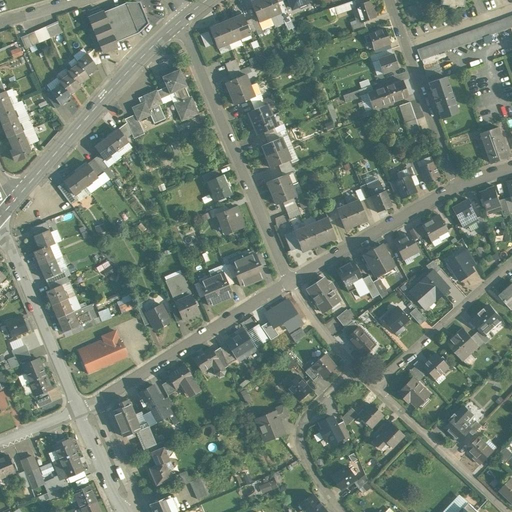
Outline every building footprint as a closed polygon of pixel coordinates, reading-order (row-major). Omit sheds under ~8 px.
[(256,0),(250,3),(250,2),(256,17),(258,22),(259,22),(269,17),(269,18),(261,0),(256,0)] [(276,3),(274,0),(261,0),(269,18),(269,17),(280,13),(276,3)] [(306,0),(288,0),(292,9),(308,3),(306,0)] [(436,0),(440,0),(439,5),(447,6),(446,8),(453,8),(453,7),(460,7),(460,0),(436,0)] [(282,1),(276,3),(280,13),(284,24),(290,21),(282,1)] [(369,2),(355,7),(361,22),(361,23),(363,22),(374,18),(369,2)] [(139,3),(124,4),(136,33),(137,33),(147,24),(139,3)] [(124,4),(103,12),(88,18),(92,28),(102,51),(103,53),(116,48),(114,43),(136,33),(124,4)] [(245,22),(242,15),(232,20),(231,19),(239,40),(240,39),(239,39),(250,35),(251,35),(245,22)] [(511,16),(416,50),(420,60),(511,28),(511,16)] [(256,17),(250,20),(255,30),(260,28),(258,22),(256,17)] [(239,40),(231,19),(231,20),(220,24),(228,44),(229,44),(228,44),(239,39),(239,40)] [(255,30),(250,20),(245,22),(249,32),(255,30)] [(361,22),(351,26),(353,33),(365,28),(363,22),(361,23),(361,22)] [(61,33),(57,23),(45,27),(50,38),(61,33)] [(228,44),(220,24),(220,25),(210,29),(209,28),(209,29),(217,49),(218,49),(218,48),(228,44)] [(50,38),(45,27),(45,28),(40,31),(44,41),(50,38)] [(102,51),(92,28),(87,30),(97,53),(102,51)] [(384,29),(368,35),(364,36),(366,43),(370,42),(373,49),(389,44),(384,29)] [(39,30),(39,31),(34,33),(38,43),(44,41),(40,31),(39,30)] [(34,33),(33,32),(33,33),(28,36),(27,35),(32,46),(38,43),(34,33)] [(212,45),(207,32),(200,35),(205,48),(212,45)] [(27,35),(21,39),(25,49),(32,46),(27,35)] [(389,44),(378,48),(380,53),(391,49),(389,44)] [(19,49),(10,52),(13,58),(21,55),(19,49)] [(101,63),(95,49),(87,54),(95,66),(96,66),(95,65),(100,62),(100,63),(101,63)] [(391,49),(380,53),(382,59),(393,55),(391,49)] [(95,66),(87,54),(86,55),(87,56),(82,59),(81,58),(76,62),(79,65),(86,76),(97,68),(95,66)] [(382,59),(377,60),(382,74),(398,69),(393,55),(382,59)] [(235,60),(224,65),(226,70),(237,65),(235,60)] [(375,76),(382,74),(377,60),(370,63),(375,76)] [(79,65),(73,69),(73,68),(67,72),(70,75),(77,86),(88,78),(86,76),(79,65)] [(237,65),(226,70),(229,75),(239,71),(237,65)] [(179,70),(161,77),(166,87),(169,95),(174,93),(173,93),(185,88),(186,87),(179,70)] [(239,71),(229,75),(231,81),(241,76),(239,71)] [(70,75),(65,79),(64,78),(59,82),(61,85),(69,96),(79,88),(77,86),(70,75)] [(231,81),(225,83),(225,84),(230,94),(229,94),(229,95),(250,86),(249,86),(245,76),(245,75),(231,81)] [(445,77),(428,83),(440,119),(457,113),(445,77)] [(402,81),(385,87),(391,102),(408,97),(402,81)] [(61,85),(56,88),(55,87),(50,91),(59,105),(60,106),(70,98),(69,96),(61,85)] [(250,86),(229,95),(230,95),(234,105),(234,106),(249,99),(254,97),(249,86),(250,86)] [(370,86),(357,90),(360,97),(367,94),(372,92),(370,86)] [(166,87),(156,91),(160,99),(169,95),(166,87)] [(372,92),(367,94),(372,109),(377,107),(391,102),(385,87),(372,92)] [(185,88),(173,93),(174,93),(178,102),(189,97),(185,88)] [(156,90),(142,96),(143,98),(138,100),(140,104),(131,107),(134,115),(137,121),(138,121),(150,116),(153,124),(164,119),(158,105),(162,104),(156,91),(156,90)] [(357,90),(341,96),(344,103),(360,97),(357,90)] [(5,91),(0,93),(0,109),(11,105),(5,91)] [(59,105),(50,91),(45,95),(55,108),(55,107),(58,105),(59,105)] [(367,94),(360,97),(365,112),(372,109),(367,94)] [(254,97),(249,99),(252,105),(262,100),(260,95),(254,97)] [(189,97),(178,102),(181,111),(177,113),(181,122),(198,114),(190,97),(189,97)] [(262,100),(252,105),(254,110),(264,106),(262,100)] [(21,101),(11,105),(16,118),(26,115),(21,101)] [(325,104),(329,113),(333,111),(330,102),(325,104)] [(421,136),(409,102),(399,106),(410,140),(421,136)] [(11,105),(0,109),(0,123),(1,125),(16,118),(11,105)] [(254,110),(247,113),(247,114),(248,114),(252,124),(251,124),(272,116),(272,115),(271,116),(267,105),(268,105),(267,105),(254,110)] [(372,109),(365,112),(367,117),(379,113),(377,107),(372,109)] [(16,118),(1,125),(6,138),(22,132),(32,127),(26,115),(16,118)] [(134,115),(125,119),(133,139),(144,134),(138,121),(137,121),(134,115)] [(272,116),(251,124),(252,124),(256,135),(263,132),(274,128),(277,127),(276,126),(272,116)] [(331,120),(324,123),(326,130),(334,126),(333,123),(331,120)] [(131,135),(126,123),(117,130),(125,139),(131,135)] [(32,127),(22,132),(28,146),(37,141),(32,128),(32,127)] [(274,128),(263,132),(266,138),(276,134),(274,128)] [(499,128),(481,134),(492,164),(509,158),(499,128)] [(125,139),(117,130),(106,138),(116,151),(127,142),(125,139)] [(22,132),(6,138),(12,151),(12,152),(28,146),(22,132)] [(276,134),(266,138),(268,143),(278,139),(276,134)] [(116,151),(106,138),(94,147),(104,160),(116,151)] [(268,143),(261,146),(261,147),(262,147),(266,157),(265,157),(286,149),(285,149),(281,139),(281,138),(278,139),(268,143)] [(28,146),(12,152),(12,151),(10,152),(14,162),(25,157),(24,154),(30,152),(28,146)] [(286,149),(265,157),(266,158),(270,168),(270,169),(278,165),(288,161),(291,160),(290,160),(286,149)] [(107,167),(98,156),(98,157),(94,160),(102,171),(107,167)] [(102,171),(94,160),(88,165),(97,178),(104,173),(102,171)] [(288,161),(278,165),(280,171),(290,167),(288,161)] [(416,161),(410,163),(411,167),(415,176),(418,175),(421,174),(418,168),(419,168),(416,161)] [(419,168),(418,168),(421,174),(425,184),(439,178),(432,162),(419,168)] [(88,165),(87,164),(75,173),(85,186),(97,178),(88,165)] [(290,167),(280,171),(282,176),(287,175),(293,172),(290,167)] [(411,167),(405,169),(408,176),(408,175),(410,178),(415,176),(411,167)] [(405,169),(396,173),(398,180),(408,176),(405,169)] [(214,170),(201,176),(205,184),(208,182),(217,178),(214,170)] [(85,186),(75,173),(63,182),(73,195),(74,195),(85,186)] [(217,178),(208,182),(213,193),(212,193),(215,201),(231,195),(223,175),(217,178)] [(282,176),(266,183),(266,184),(267,184),(271,194),(291,186),(291,185),(291,186),(286,175),(287,175),(282,176)] [(398,180),(390,183),(394,191),(397,190),(400,199),(415,193),(413,186),(410,178),(408,175),(408,176),(398,180)] [(415,176),(410,178),(413,186),(418,184),(415,176)] [(380,180),(366,186),(366,188),(371,186),(375,195),(385,191),(380,180)] [(73,195),(63,182),(57,187),(70,205),(77,199),(74,195),(73,195)] [(366,186),(365,185),(359,187),(360,189),(364,199),(370,197),(366,188),(366,186)] [(291,186),(271,194),(271,195),(271,194),(276,204),(275,205),(282,202),(292,198),(296,197),(296,196),(295,196),(291,186)] [(366,188),(370,197),(375,195),(371,186),(366,188)] [(495,188),(480,193),(487,214),(502,209),(499,201),(495,188)] [(360,189),(355,191),(358,200),(359,202),(365,200),(364,199),(360,189)] [(375,195),(370,197),(376,213),(391,207),(385,191),(375,195)] [(292,198),(282,202),(285,208),(295,204),(292,198)] [(468,199),(452,208),(462,227),(476,220),(477,220),(476,218),(469,205),(470,204),(468,199)] [(505,199),(499,201),(502,209),(504,216),(510,214),(505,199)] [(358,201),(348,205),(347,205),(356,225),(356,224),(366,220),(366,221),(367,220),(359,202),(358,200),(358,201)] [(285,208),(284,208),(287,214),(297,209),(295,204),(285,208)] [(347,205),(337,210),(337,209),(336,209),(339,217),(345,230),(345,229),(355,225),(356,225),(347,205)] [(222,206),(209,211),(212,218),(217,216),(217,215),(225,212),(222,206)] [(225,212),(217,215),(217,216),(225,235),(244,226),(236,207),(225,212)] [(336,209),(335,207),(330,209),(334,220),(339,217),(336,209)] [(297,209),(287,214),(289,219),(299,215),(297,209)] [(330,209),(324,212),(326,218),(328,222),(334,220),(330,209)] [(439,216),(422,225),(427,235),(431,242),(439,238),(437,236),(447,231),(439,216)] [(486,228),(481,216),(476,218),(477,220),(476,220),(480,231),(486,228)] [(328,222),(326,218),(316,223),(316,222),(324,243),(324,242),(334,238),(335,238),(328,222)] [(315,223),(305,227),(304,227),(313,247),(324,242),(324,243),(316,222),(315,222),(315,223)] [(46,224),(33,230),(35,236),(49,230),(46,224)] [(422,225),(421,224),(415,227),(420,237),(420,238),(427,235),(422,225)] [(313,247),(304,227),(304,228),(294,232),(293,232),(300,247),(302,252),(303,252),(303,251),(313,247),(313,248),(313,247)] [(415,227),(409,230),(414,240),(420,237),(415,227)] [(35,236),(34,236),(39,250),(49,246),(54,244),(49,230),(35,236)] [(300,247),(293,232),(284,236),(291,251),(300,247)] [(410,235),(402,239),(401,238),(394,242),(403,259),(418,251),(410,235)] [(390,260),(381,245),(364,255),(372,270),(390,260)] [(39,250),(34,252),(39,266),(54,259),(49,246),(39,250)] [(467,249),(461,254),(470,267),(475,264),(467,249)] [(260,251),(254,254),(259,267),(265,265),(260,251)] [(259,267),(254,254),(242,258),(252,283),(264,278),(259,267)] [(461,254),(447,263),(448,265),(447,267),(451,272),(453,273),(458,281),(472,271),(470,267),(461,254)] [(242,258),(231,263),(237,277),(241,287),(252,283),(242,258)] [(54,259),(39,266),(45,279),(46,279),(60,273),(54,259)] [(390,260),(372,270),(376,276),(393,266),(390,260)] [(352,261),(336,270),(345,286),(361,277),(352,261)] [(440,269),(432,261),(425,266),(431,272),(433,271),(436,273),(440,269)] [(237,277),(231,263),(225,266),(227,270),(231,279),(237,277)] [(227,270),(222,273),(228,286),(233,284),(231,279),(227,270)] [(431,272),(409,292),(423,308),(433,299),(435,301),(449,288),(436,273),(433,271),(431,272)] [(60,273),(46,279),(48,284),(62,278),(60,273)] [(222,273),(211,278),(221,302),(232,297),(228,286),(222,273)] [(191,295),(182,274),(165,281),(175,303),(191,296),(191,295)] [(48,284),(51,290),(61,286),(70,282),(67,276),(62,278),(48,284)] [(368,276),(362,279),(369,292),(369,293),(372,299),(379,295),(372,282),(368,276)] [(328,285),(323,277),(307,288),(323,313),(340,302),(332,291),(334,289),(330,283),(328,285)] [(361,277),(345,286),(348,293),(355,289),(360,298),(369,293),(369,292),(362,279),(361,277)] [(221,302),(211,278),(199,282),(205,296),(209,306),(221,302)] [(380,278),(372,282),(379,295),(382,299),(388,294),(386,290),(380,278)] [(205,296),(199,282),(194,285),(199,298),(205,296)] [(511,285),(500,296),(510,308),(511,306),(511,285)] [(51,290),(46,292),(51,305),(66,299),(61,286),(51,290)] [(120,300),(123,311),(136,308),(133,296),(120,300)] [(199,312),(191,296),(175,303),(182,319),(182,320),(199,312)] [(66,299),(51,305),(56,319),(72,312),(66,299)] [(290,328),(301,321),(287,300),(266,314),(269,320),(274,327),(285,320),(290,328)] [(175,303),(169,305),(176,322),(182,319),(175,303)] [(142,304),(137,307),(144,325),(151,323),(145,312),(146,312),(142,304)] [(146,312),(145,312),(151,323),(155,330),(170,322),(160,304),(146,312)] [(420,306),(413,310),(420,324),(427,320),(420,306)] [(500,319),(489,306),(472,320),(480,330),(485,335),(486,335),(493,328),(492,326),(500,319)] [(100,312),(104,321),(114,317),(110,308),(100,312)] [(397,308),(383,320),(393,332),(400,325),(401,326),(407,320),(402,314),(402,313),(397,308)] [(346,310),(336,318),(344,328),(352,322),(354,320),(346,310)] [(72,312),(56,319),(62,332),(77,326),(72,312)] [(21,317),(5,323),(11,336),(26,330),(21,317)] [(274,327),(269,320),(259,326),(270,340),(279,334),(274,327)] [(344,328),(341,331),(347,337),(358,328),(352,322),(344,328)] [(347,337),(347,338),(363,356),(372,347),(361,334),(363,332),(359,327),(347,337)] [(293,334),(290,335),(295,343),(305,335),(301,328),(293,334)] [(463,329),(447,343),(461,359),(477,345),(477,344),(471,338),(463,329)] [(377,343),(365,330),(363,332),(361,334),(372,347),(377,343)] [(485,335),(480,330),(476,333),(484,342),(489,338),(486,335),(485,335)] [(115,331),(102,337),(103,340),(78,351),(88,374),(95,371),(95,370),(126,357),(124,353),(126,352),(122,343),(121,344),(115,331)] [(243,332),(237,335),(236,333),(230,337),(231,339),(226,342),(235,358),(252,347),(243,332)] [(476,334),(471,338),(477,344),(477,345),(479,347),(483,342),(476,334)] [(24,345),(11,351),(14,357),(27,351),(24,345)] [(233,358),(226,347),(221,351),(220,351),(225,362),(233,358)] [(212,352),(218,362),(223,369),(227,367),(225,362),(220,351),(221,351),(219,348),(212,352)] [(210,349),(193,360),(201,373),(211,367),(211,366),(218,362),(212,352),(210,349)] [(27,351),(14,357),(16,363),(29,358),(27,351)] [(295,363),(285,353),(279,358),(288,369),(295,363)] [(423,365),(422,366),(426,371),(434,379),(448,367),(436,354),(423,365)] [(325,355),(310,368),(318,376),(320,375),(323,378),(335,367),(325,355)] [(38,359),(22,366),(29,383),(45,376),(38,359)] [(423,365),(418,361),(413,365),(415,367),(422,375),(426,371),(422,366),(423,365)] [(218,362),(211,366),(211,367),(213,370),(214,375),(218,377),(223,376),(225,371),(223,369),(218,362)] [(183,366),(167,376),(169,380),(175,389),(183,384),(191,379),(191,378),(183,366)] [(422,375),(415,367),(409,372),(413,376),(418,381),(423,376),(422,375)] [(310,368),(305,373),(313,381),(318,376),(310,368)] [(50,390),(45,376),(29,383),(34,396),(50,390)] [(298,376),(286,387),(298,400),(305,394),(303,393),(308,388),(304,384),(304,383),(298,376)] [(412,378),(397,393),(407,403),(409,401),(417,408),(426,398),(422,394),(425,391),(412,378)] [(191,379),(183,384),(191,397),(199,391),(191,379)] [(175,389),(169,380),(161,385),(167,397),(176,391),(175,389)] [(152,386),(137,394),(148,413),(142,416),(146,423),(148,428),(168,417),(166,412),(166,411),(161,403),(164,401),(161,396),(159,398),(152,386)] [(48,396),(36,401),(39,408),(51,402),(48,396)] [(168,398),(164,401),(161,403),(166,411),(166,412),(168,417),(170,420),(177,416),(168,398)] [(127,400),(118,404),(120,409),(129,405),(127,400)] [(134,415),(129,405),(120,409),(112,412),(123,437),(132,433),(133,434),(136,433),(135,429),(139,427),(138,426),(134,415)] [(382,416),(370,405),(359,417),(371,428),(382,416)] [(277,411),(256,420),(262,436),(271,432),(273,438),(283,434),(278,422),(280,419),(287,416),(282,406),(276,408),(277,411)] [(472,415),(464,407),(456,415),(455,414),(448,420),(451,423),(457,417),(468,427),(470,424),(467,421),(472,415)] [(351,408),(341,418),(343,422),(345,427),(358,415),(351,408)] [(141,412),(134,415),(138,426),(146,423),(142,416),(141,412)] [(330,445),(342,439),(335,426),(331,417),(319,423),(323,431),(320,432),(323,439),(326,438),(330,445)] [(457,417),(451,423),(445,429),(459,442),(469,432),(471,429),(470,428),(468,427),(457,417)] [(350,438),(345,427),(343,422),(335,426),(342,439),(343,442),(350,438)] [(476,422),(470,428),(471,429),(469,432),(473,435),(481,426),(476,422)] [(146,423),(138,426),(139,427),(135,429),(136,433),(141,444),(152,439),(148,428),(146,423)] [(391,424),(379,436),(386,442),(392,448),(403,436),(391,424)] [(379,436),(373,443),(379,449),(386,442),(379,436)] [(493,451),(479,438),(468,449),(476,456),(474,458),(480,464),(493,451)] [(152,439),(141,444),(143,450),(148,448),(155,445),(152,439)] [(69,440),(53,446),(58,459),(74,453),(69,440)] [(155,445),(148,448),(151,453),(163,448),(163,449),(164,449),(161,443),(155,445)] [(511,453),(505,447),(496,457),(504,465),(511,455),(511,453)] [(163,448),(151,453),(156,466),(149,469),(156,486),(171,479),(170,479),(173,478),(170,470),(167,471),(164,464),(169,462),(163,449),(163,448)] [(74,453),(58,459),(62,469),(66,476),(82,470),(74,453)] [(7,456),(0,459),(0,478),(14,472),(7,456)] [(33,457),(20,462),(24,472),(25,474),(37,469),(33,457)] [(58,459),(52,462),(56,472),(62,469),(58,459)] [(346,467),(331,477),(340,490),(355,480),(346,467)] [(41,479),(37,469),(25,474),(29,484),(41,479)] [(24,472),(17,474),(23,488),(30,486),(29,484),(25,474),(24,472)] [(185,472),(179,475),(183,486),(189,483),(190,483),(185,472)] [(365,475),(354,483),(358,489),(367,481),(365,475)] [(66,477),(55,482),(58,488),(59,488),(69,484),(66,477)] [(190,483),(189,483),(197,500),(208,495),(201,478),(190,483)] [(511,479),(500,491),(511,502),(511,479)] [(264,493),(275,488),(272,480),(260,485),(264,493)] [(69,484),(59,488),(61,493),(62,494),(72,489),(69,484)] [(89,486),(73,493),(80,509),(95,502),(89,486)] [(58,488),(46,494),(48,499),(61,493),(59,488),(58,488)] [(325,511),(312,495),(299,505),(304,511),(325,511)] [(175,511),(169,496),(149,505),(151,511),(175,511)] [(99,511),(95,502),(80,509),(81,511),(99,511)] [(477,511),(469,503),(463,509),(466,511),(477,511)]
